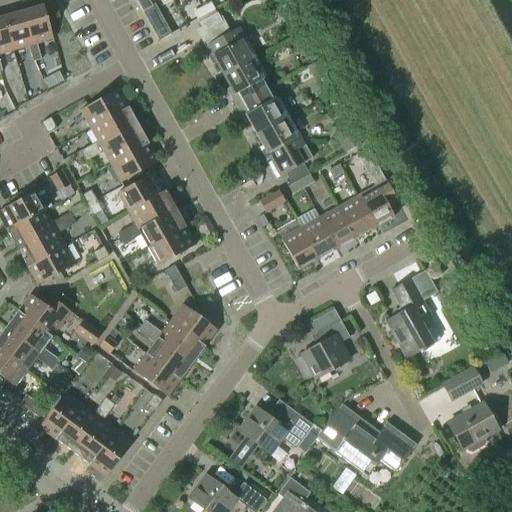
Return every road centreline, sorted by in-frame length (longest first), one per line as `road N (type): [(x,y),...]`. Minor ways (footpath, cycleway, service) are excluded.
road 1 (residential): [(272,317),(95,0)]
road 2 (residential): [(133,511),(272,317)]
road 3 (residential): [(272,317),(422,240)]
